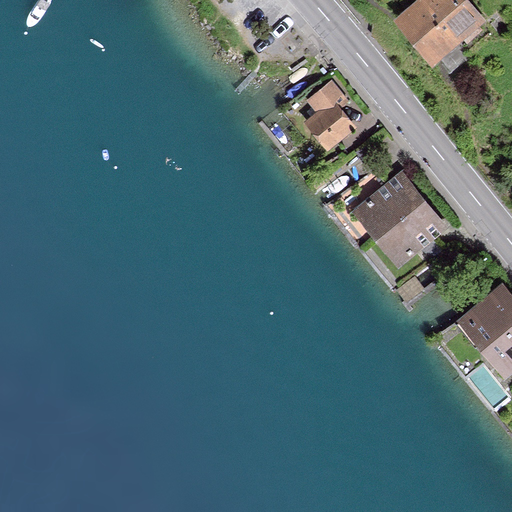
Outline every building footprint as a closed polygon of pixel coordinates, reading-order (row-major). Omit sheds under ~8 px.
[(492,21),(472,0),(420,0),(403,17),(447,63),(492,21)] [(369,120),(338,80),(311,101),(319,111),(308,120),(331,150),(369,120)] [(359,212),(378,236),(427,196),(407,172),(359,212)] [(452,226),(427,196),(378,236),(404,266),(452,226)] [(511,291),(505,283),(463,318),(511,378),(511,291)]
